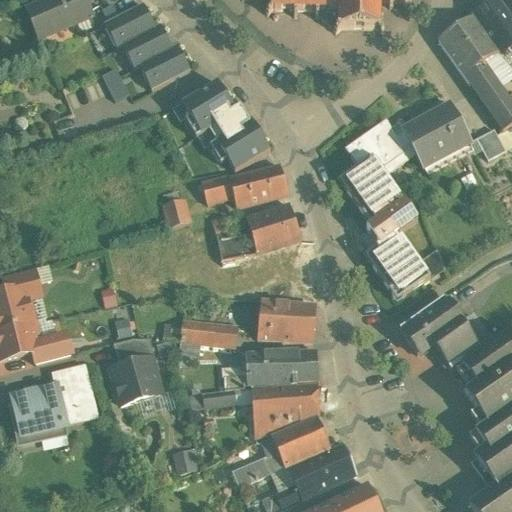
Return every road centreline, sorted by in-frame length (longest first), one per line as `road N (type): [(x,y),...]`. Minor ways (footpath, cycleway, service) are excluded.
road 1 (residential): [(408,511),(366,440),(342,363),(319,216),(288,144)]
road 2 (residential): [(288,144),(401,60),(434,0)]
road 3 (residential): [(288,144),(157,0)]
